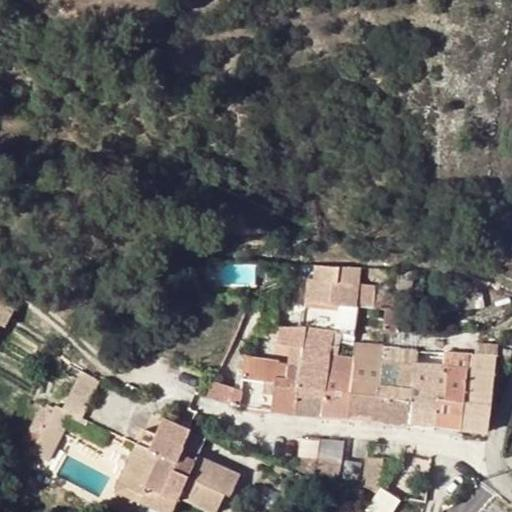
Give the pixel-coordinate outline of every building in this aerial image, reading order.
[(288,303),(307,298),(338,301),(358,303),(358,286),(360,265),(307,263),(301,262),(300,278),(282,282),(288,303)] [(358,286),(358,303),(385,307),(403,309),(405,295),(375,292),(376,287),(358,286)] [(0,301),(14,312),(19,303),(6,293),(0,301)] [(355,327),(358,303),(338,301),(335,324),(355,327)] [(405,322),(407,309),(403,309),(385,307),(384,320),(405,322)] [(290,342),(301,343),(304,324),(279,325),(277,340),(290,342)] [(301,343),(299,364),(292,411),(321,413),(329,353),(334,328),(304,324),(301,343)] [(354,341),(352,356),(346,415),(370,417),(373,394),(377,394),(380,360),(381,346),(382,343),(354,341)] [(476,341),(475,354),(495,355),(496,343),(476,341)] [(287,363),(299,364),(301,343),(290,342),(287,363)] [(466,367),(468,353),(444,351),(442,365),(466,367)] [(352,356),(329,353),(321,413),(346,415),(352,356)] [(459,425),(488,428),(495,355),(475,354),(468,353),(466,367),(459,425)] [(270,409),(292,411),(299,364),(287,363),(285,375),(277,374),(278,362),(278,361),(248,356),(245,376),(273,380),(270,409)] [(377,394),(373,394),(370,417),(407,420),(415,363),(380,360),(377,394)] [(285,375),(287,363),(278,362),(277,374),(285,375)] [(442,365),(415,363),(407,420),(435,423),(442,365)] [(466,367),(442,365),(435,423),(459,425),(466,367)] [(81,417),(100,381),(81,371),(62,408),(55,405),(31,453),(47,461),(72,413),(81,417)] [(234,384),(212,379),(205,394),(230,400),(234,384)] [(179,453),(192,425),(191,425),(166,414),(156,432),(145,426),(116,487),(167,511),(171,511),(180,494),(215,511),(226,492),(230,494),(239,473),(196,453),(193,460),(179,453)] [(196,453),(206,432),(192,425),(179,453),(193,460),(196,453)] [(297,453),(296,467),(314,470),(316,458),(297,453)] [(365,453),(360,485),(376,493),(377,491),(382,456),(365,453)] [(316,458),(314,470),(324,474),(325,471),(327,460),(316,457),(316,458)] [(325,471),(335,473),(337,463),(327,460),(325,471)] [(380,487),(377,491),(376,493),(366,508),(371,511),(387,511),(395,502),(398,498),(393,495),(380,487)]
